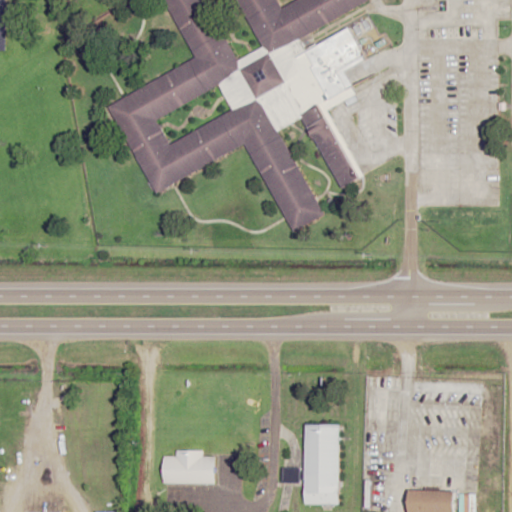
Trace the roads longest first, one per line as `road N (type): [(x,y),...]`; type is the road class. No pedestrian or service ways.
road 1 (trunk): [(0,326),(511,327)]
road 2 (trunk): [(511,297),(0,296)]
road 3 (residential): [(410,0),(410,297)]
road 4 (residential): [(46,326),(44,477),(72,502),(71,511)]
